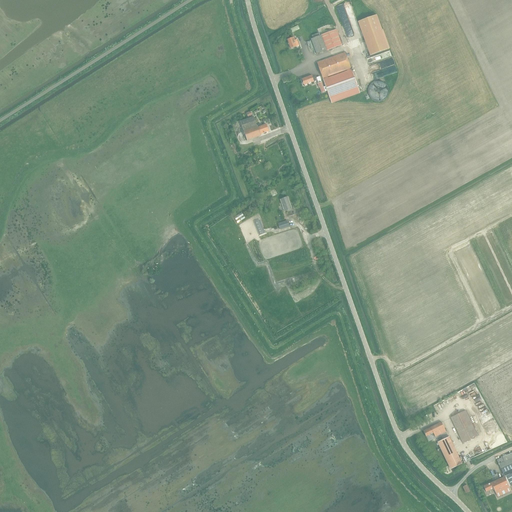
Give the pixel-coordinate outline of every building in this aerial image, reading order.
[(358,22),(370,56),(389,49),(376,15),(358,22)] [(327,51),(342,45),(336,30),(321,35),(320,36),(318,32),(311,35),(312,39),(311,39),(317,54),(327,51)] [(297,40),(295,40),(294,37),(287,40),(291,49),(299,46),(297,40)] [(317,63),(323,79),(351,68),(345,52),(317,63)] [(372,67),(395,59),(394,54),(370,62),(372,67)] [(378,66),(373,68),(375,74),(386,70),(384,65),(378,67),(378,66)] [(360,93),(351,69),(323,79),(326,87),(327,91),(331,103),(360,93)] [(316,76),(312,78),(312,76),(302,79),(304,85),(317,81),(316,76)] [(374,100),(378,100),(382,100),(385,97),(387,94),(388,90),(387,86),(385,83),(381,81),(378,80),(374,81),(370,83),(368,87),(368,91),(369,94),(371,98),(374,100)] [(324,87),(322,83),(318,84),(322,93),(327,91),(326,87),(324,87)] [(260,124),(256,125),(253,117),(240,121),(247,140),(261,136),(260,134),(269,131),(266,124),(261,126),(260,124)] [(280,200),(284,211),(291,209),(286,197),(280,200)] [(257,221),(254,222),(259,235),(265,233),(264,230),(261,231),(257,221)] [(287,221),(278,224),(280,230),(289,227),(287,221)] [(307,242),(278,251),(283,267),(297,262),(300,270),(315,265),(307,242)] [(450,418),(463,443),(478,436),(465,411),(450,418)] [(433,433),(435,437),(446,432),(441,422),(423,431),(426,437),(433,433)] [(462,464),(449,437),(438,442),(451,469),(462,464)] [(511,455),(497,462),(502,475),(510,487),(511,485),(511,455)] [(504,477),(483,486),(486,491),(494,488),(495,492),(508,487),(504,477)]
